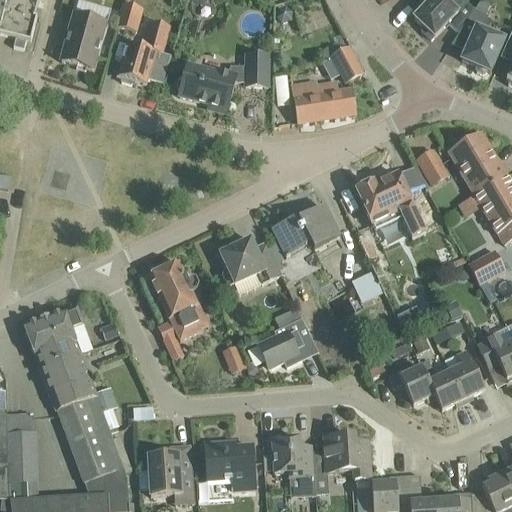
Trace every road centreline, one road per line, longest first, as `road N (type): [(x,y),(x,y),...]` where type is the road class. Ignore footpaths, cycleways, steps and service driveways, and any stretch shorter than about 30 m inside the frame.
road 1 (residential): [(102,270),(172,401),(308,386),(360,399),(445,451),(511,426)]
road 2 (residential): [(286,177),(269,152),(0,81)]
road 3 (residential): [(102,270),(286,177)]
road 4 (residential): [(286,177),(429,95)]
road 5 (residential): [(429,95),(346,0)]
